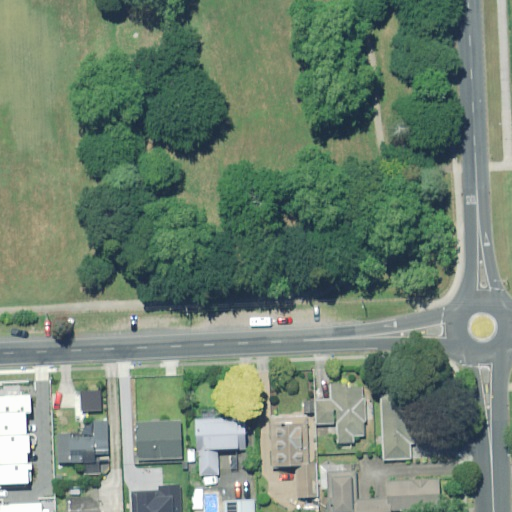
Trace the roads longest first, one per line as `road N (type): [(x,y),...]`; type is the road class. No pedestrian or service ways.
road 1 (tertiary): [(456,331),(0,351)]
road 2 (tertiary): [(483,302),(469,0)]
road 3 (residential): [(492,511),(485,357)]
